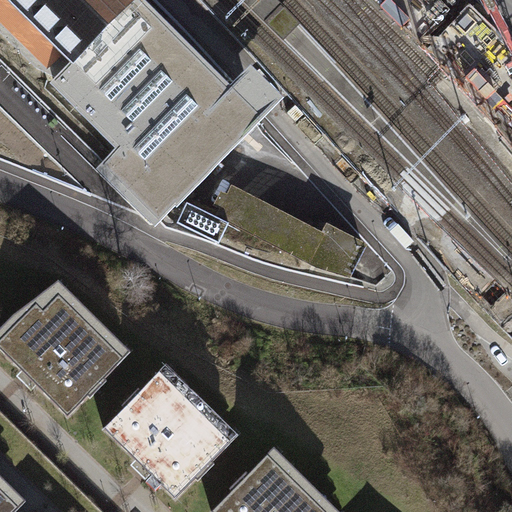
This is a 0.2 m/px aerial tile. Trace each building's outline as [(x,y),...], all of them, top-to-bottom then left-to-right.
[(0,0),(0,28),(180,208),(264,124),(140,0),(0,0)] [(242,0),(283,40),(300,23),(277,0),(242,0)] [(511,48),(470,6),(433,44),(511,135),(511,48)] [(228,191),(214,220),(348,284),(365,249),(323,229),(320,235),(228,191)] [(36,306),(0,342),(0,349),(68,416),(123,361),(59,298),(44,313),(36,306)] [(105,429),(175,499),(230,443),(160,374),(105,429)] [(212,511),(322,511),(267,457),(212,511)] [(0,491),(0,511),(15,511),(18,509),(0,491)]
